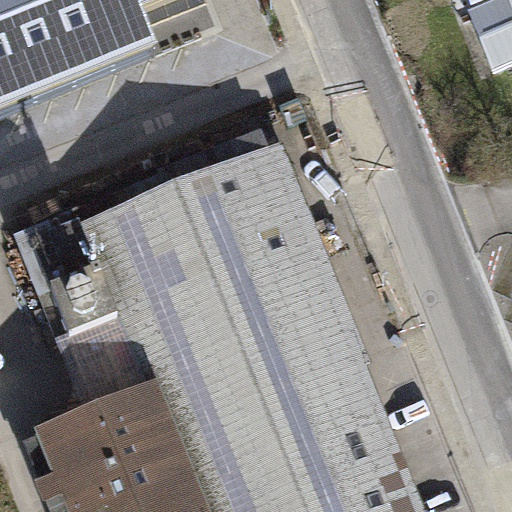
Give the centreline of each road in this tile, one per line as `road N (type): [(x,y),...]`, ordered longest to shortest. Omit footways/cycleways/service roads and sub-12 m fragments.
road 1 (residential): [(352,50),(511,450)]
road 2 (residential): [(0,191),(352,50)]
